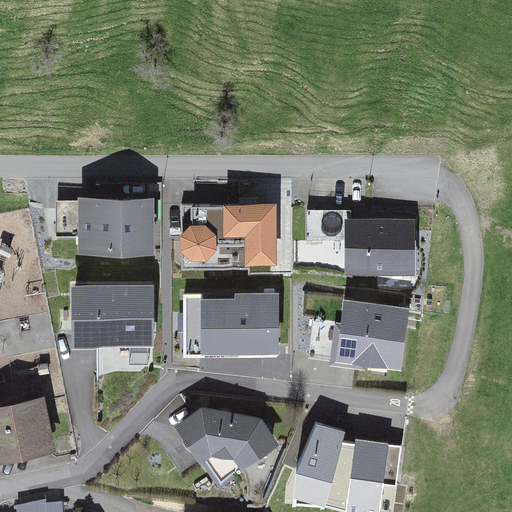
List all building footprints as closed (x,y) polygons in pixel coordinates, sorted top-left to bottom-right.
[(162,195),(87,196),(88,255),(163,254),(162,195)] [(276,203),(182,205),(183,266),(277,264),(276,203)] [(412,215),(345,216),(346,272),(414,270),(412,215)] [(161,281),(74,282),(74,373),(161,373),(161,281)] [(279,293),(183,294),(184,357),(279,356),(279,293)] [(408,308),(343,300),(336,357),(401,366),(408,308)] [(0,460),(63,448),(53,395),(0,405),(0,460)] [(274,419),(213,407),(184,421),(208,462),(221,455),(242,459),(251,469),(284,445),(274,419)] [(358,438),(322,426),(291,502),(347,511),(393,511),(406,447),(358,438)]
